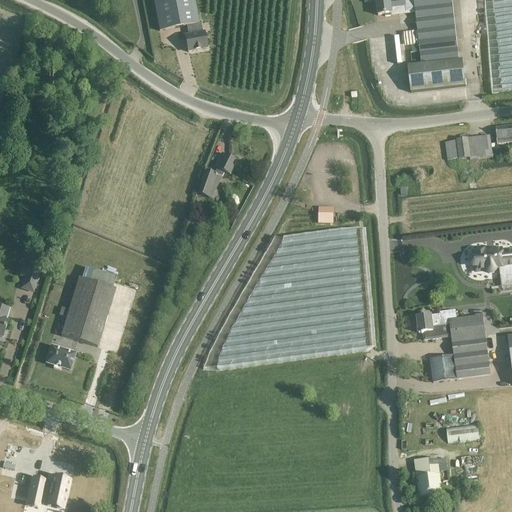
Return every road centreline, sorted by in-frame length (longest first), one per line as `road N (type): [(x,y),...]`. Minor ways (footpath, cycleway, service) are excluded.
road 1 (unclassified): [(398,511),(376,124)]
road 2 (secondary): [(145,442),(167,373),(263,199),(293,127)]
road 3 (unclassified): [(293,127),(179,97),(25,0)]
road 4 (unclassified): [(0,394),(145,442)]
road 5 (unclassified): [(511,108),(376,124)]
